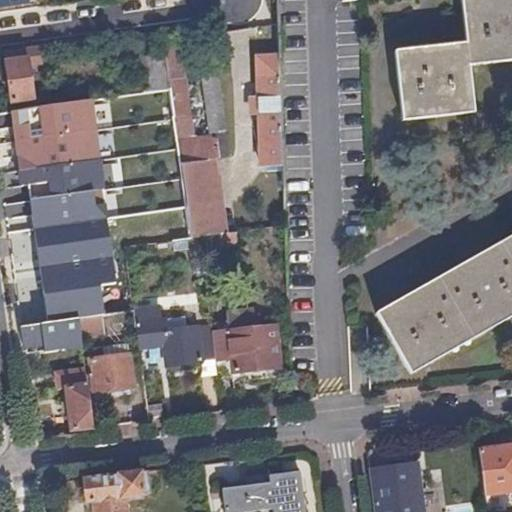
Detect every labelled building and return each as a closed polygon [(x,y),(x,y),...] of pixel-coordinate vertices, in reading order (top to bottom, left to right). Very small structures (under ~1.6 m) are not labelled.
[(0,0),(0,8),(29,4),(28,0),(0,0)] [(470,61),(511,56),(511,0),(463,0),(468,45),(397,54),(404,117),(475,108),(470,61)] [(175,119),(177,134),(194,132),(179,29),(163,31),(167,58),(171,91),(174,110),(175,119)] [(39,99),(41,109),(54,107),(49,79),(33,82),(32,77),(42,75),(41,66),(49,65),(46,48),(5,54),(13,103),(39,99)] [(284,166),(280,57),(259,58),(261,97),(261,105),(254,106),(254,114),(261,114),(263,166),(284,166)] [(132,84),(133,96),(147,94),(171,91),(167,58),(139,62),(142,83),(132,84)] [(212,134),(228,132),(219,71),(204,73),(212,134)] [(171,91),(147,94),(149,109),(168,107),(169,111),(174,110),(171,91)] [(34,123),(32,110),(0,114),(0,138),(29,134),(28,124),(34,123)] [(173,228),(175,242),(189,240),(192,240),(182,165),(181,161),(179,145),(177,134),(175,119),(154,121),(151,126),(153,143),(158,147),(163,147),(167,176),(163,177),(167,209),(163,213),(163,215),(159,217),(159,220),(159,223),(163,225),(170,229),(173,228)] [(220,140),(179,145),(181,161),(231,152),(228,133),(219,135),(220,140)] [(204,262),(208,294),(223,292),(219,265),(218,265),(215,247),(235,244),(233,234),(229,235),(201,238),(204,262)] [(511,312),(511,240),(378,316),(410,370),(511,312)] [(105,317),(118,315),(112,272),(73,278),(79,320),(105,317)] [(217,360),(213,327),(188,330),(187,318),(164,321),(162,308),(135,312),(135,313),(140,350),(166,346),(169,367),(217,360)] [(228,318),(212,320),(213,327),(217,360),(233,358),(235,374),(280,368),(275,327),(258,329),(256,308),(227,311),(228,318)] [(107,334),(105,317),(79,320),(81,337),(107,334)] [(62,350),(83,347),(81,337),(79,320),(23,328),(26,348),(61,343),(62,350)] [(131,389),(136,389),(131,356),(125,356),(124,350),(114,352),(113,350),(93,353),(94,361),(92,362),(97,393),(120,391),(131,389)] [(95,430),(86,371),(57,375),(60,391),(68,390),(74,433),(95,430)] [(511,494),(511,448),(479,453),(485,495),(485,498),(511,494)] [(418,467),(369,473),(375,509),(430,502),(429,495),(426,495),(425,491),(422,491),(418,467)] [(303,511),(298,470),(271,473),(272,481),(261,483),(260,475),(249,476),(250,483),(223,487),(226,511),(269,511),(273,511),(272,511),(303,511)] [(143,497),(150,496),(147,474),(83,482),(86,504),(93,503),(94,511),(124,511),(124,503),(143,501),(143,497)] [(375,509),(374,511),(424,511),(424,509),(431,508),(430,502),(375,509)]
